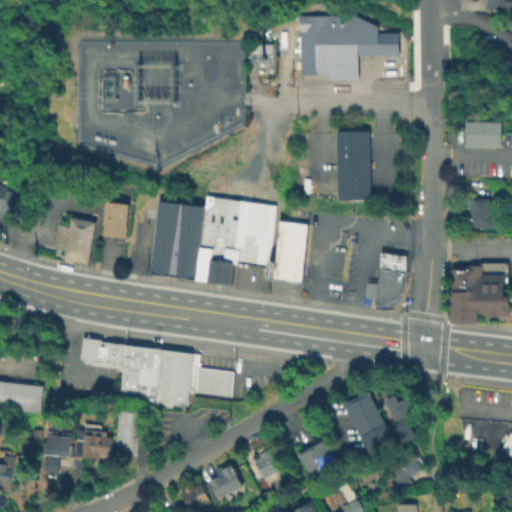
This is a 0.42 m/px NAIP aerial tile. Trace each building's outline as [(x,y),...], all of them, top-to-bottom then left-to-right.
[(508,0),(508,13),(493,13),(493,8),(486,8),(486,0),(508,0)] [(378,24),(378,31),(397,31),(397,54),(357,55),(358,80),(327,80),(327,75),(297,75),(297,14),(351,14),(376,24),(378,24)] [(463,145),(499,146),(499,120),(464,120),(463,145)] [(369,130),(369,198),(336,198),(336,130),(369,130)] [(14,221),(0,216),(0,187),(23,195),(14,221)] [(141,211),(143,196),(153,197),(152,212),(141,211)] [(226,287),(192,283),(201,210),(203,197),(274,207),(266,269),(229,264),(226,287)] [(488,197),(488,214),(491,214),(491,227),(467,227),(467,197),(488,197)] [(124,241),(99,238),(103,204),(128,207),(124,241)] [(192,283),(145,276),(155,204),(201,210),(192,283)] [(66,263),(60,261),(61,251),(52,250),(56,227),(65,229),(66,220),(73,222),(66,263)] [(85,266),(66,263),(73,222),(92,225),(85,266)] [(298,283),(267,280),(274,222),(305,226),(298,283)] [(403,273),(376,270),(377,254),(405,257),(403,273)] [(508,314),(476,315),(477,323),(449,323),(448,291),(451,291),(451,267),(466,267),(466,264),(477,264),(477,262),(506,261),(506,274),(506,285),(502,285),(502,295),(508,295),(508,314)] [(403,281),(402,287),(400,290),(398,294),(395,297),(390,302),(382,306),(372,305),(376,270),(403,273),(403,281)] [(100,342),(99,352),(77,350),(79,336),(100,339),(100,342)] [(99,352),(100,342),(141,346),(140,357),(121,355),(99,352)] [(141,346),(159,349),(154,396),(117,392),(120,368),(121,355),(140,357),(141,346)] [(185,391),(183,404),(153,400),(154,396),(159,349),(189,352),(185,391)] [(99,352),(97,365),(81,363),(82,357),(77,357),(77,350),(99,352)] [(99,352),(121,355),(120,368),(97,365),(99,352)] [(192,391),(185,391),(189,352),(197,353),(195,366),(192,391)] [(229,396),(192,391),(195,366),(232,371),(229,396)] [(0,410),(0,382),(41,388),(38,415),(0,410)] [(368,453),(342,405),(369,390),(395,439),(368,453)] [(404,440),(383,398),(395,392),(399,400),(406,396),(421,426),(413,430),(415,434),(404,440)] [(138,432),(116,429),(119,405),(141,408),(138,432)] [(0,417),(12,419),(10,434),(0,432),(0,417)] [(108,460),(72,455),(76,428),(81,429),(82,421),(102,424),(101,431),(112,433),(108,460)] [(134,456),(112,453),(116,429),(138,432),(134,456)] [(511,458),(498,449),(503,440),(498,437),(503,430),(508,433),(509,431),(511,432),(511,458)] [(52,453),(37,452),(39,432),(54,434),(52,453)] [(67,455),(52,453),(54,434),(69,435),(67,455)] [(314,484),(297,453),(325,438),(342,468),(314,484)] [(260,477),(251,459),(260,455),(258,451),(270,445),(281,467),(260,477)] [(412,482),(399,489),(385,464),(413,448),(417,457),(415,458),(420,468),(408,475),(412,482)] [(13,491),(0,489),(0,459),(1,460),(2,453),(18,455),(13,491)] [(241,484),(216,497),(205,474),(231,462),(241,484)] [(357,483),(371,476),(384,500),(369,507),(357,483)] [(209,500),(187,511),(177,490),(199,479),(209,500)] [(339,511),(343,510),(340,504),(345,501),(337,486),(347,480),(365,511),(339,511)] [(319,511),(292,511),(290,509),(312,498),(319,511)] [(392,511),(392,502),(416,502),(416,511),(392,511)]
